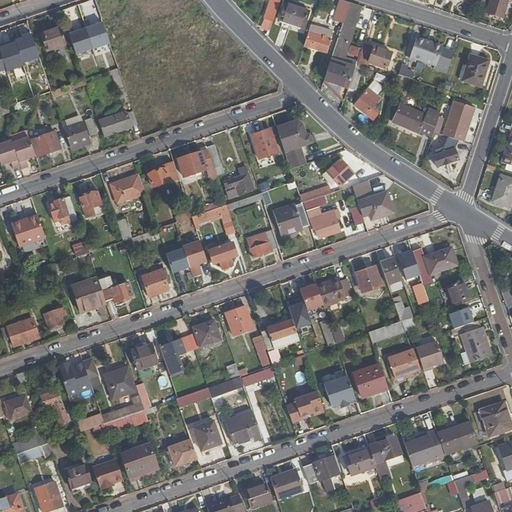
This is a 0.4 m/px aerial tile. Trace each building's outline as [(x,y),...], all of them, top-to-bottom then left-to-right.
[(345,0),(337,0),(332,16),(341,20),(348,1),(345,0)] [(489,0),(485,11),(502,17),(507,0),(489,0)] [(341,20),(322,80),(343,99),(347,88),(352,70),(338,65),(358,4),(348,1),(341,20)] [(268,2),(263,18),(272,22),(278,5),(268,2)] [(285,3),(279,20),(301,27),(307,11),(285,3)] [(102,22),(85,27),(93,48),(109,43),(102,22)] [(309,25),(303,45),(323,51),(330,31),(309,25)] [(85,27),(69,33),(76,54),(93,48),(85,27)] [(59,29),(41,35),(46,51),(65,44),(59,29)] [(32,34),(15,39),(16,41),(23,63),(39,58),(32,34)] [(440,46),(416,38),(410,57),(434,64),(433,67),(446,71),(453,51),(440,47),(440,46)] [(23,63),(16,41),(0,46),(0,51),(6,71),(7,72),(24,66),(23,63)] [(362,41),(354,65),(361,67),(365,68),(368,61),(385,67),(387,61),(389,63),(393,52),(362,41)] [(350,44),(347,53),(356,56),(359,47),(350,44)] [(468,54),(460,80),(479,86),(487,60),(468,54)] [(352,70),(347,88),(354,90),(361,67),(354,65),(352,70)] [(401,65),(398,74),(412,78),(414,69),(401,65)] [(369,88),(355,105),(365,114),(380,98),(377,96),(384,88),(376,80),(369,88)] [(72,90),(70,85),(63,88),(63,89),(51,93),(52,97),(72,90)] [(5,97),(0,98),(0,107),(0,109),(9,106),(5,97)] [(453,100),(442,135),(456,139),(462,141),(473,107),(453,100)] [(397,102),(390,120),(418,131),(419,129),(432,134),(433,131),(438,116),(439,111),(428,107),(425,114),(397,102)] [(130,128),(137,126),(131,110),(125,112),(130,128)] [(125,112),(98,121),(103,137),(130,128),(125,112)] [(80,114),(60,120),(62,124),(81,117),(80,114)] [(438,116),(433,131),(438,133),(443,117),(438,116)] [(70,147),(89,141),(81,117),(62,124),(70,147)] [(91,138),(98,135),(92,117),(85,120),(91,138)] [(271,127),(273,132),(290,126),(288,121),(271,127)] [(282,158),(285,168),(301,162),(295,147),(311,141),(308,134),(303,136),(298,123),(290,126),(273,132),(282,158)] [(263,137),(255,148),(261,156),(273,152),(266,130),(260,132),(263,135),(262,136),(263,137)] [(262,136),(260,133),(250,136),(258,159),(262,158),(255,149),(255,148),(263,137),(262,136)] [(511,133),(502,162),(506,163),(511,165),(511,133)] [(35,156),(36,158),(61,150),(57,139),(48,142),(46,135),(30,141),(35,156)] [(436,150),(437,153),(433,155),(438,166),(457,159),(453,148),(456,139),(447,136),(443,148),(436,150)] [(12,143),(19,162),(20,164),(27,161),(26,159),(35,156),(30,141),(29,137),(12,143)] [(0,144),(0,162),(1,165),(11,162),(12,164),(19,162),(12,143),(12,141),(0,144)] [(70,147),(71,150),(90,144),(89,141),(70,147)] [(206,149),(205,147),(198,149),(200,152),(177,160),(183,178),(195,174),(195,175),(200,174),(200,172),(206,170),(210,181),(216,179),(213,170),(206,149)] [(213,147),(206,149),(213,170),(220,168),(213,147)] [(324,166),(337,181),(349,171),(336,156),(324,166)] [(178,179),(172,163),(164,165),(154,169),(155,172),(147,174),(152,188),(159,186),(170,182),(178,179)] [(260,195),(257,187),(253,188),(246,167),(238,170),(240,177),(227,181),(230,189),(225,190),(228,199),(252,191),(254,197),(260,195)] [(353,176),(356,184),(363,181),(383,175),(374,169),(353,176)] [(278,185),(288,181),(286,175),(275,179),(278,185)] [(511,179),(501,175),(491,202),(508,208),(511,196),(511,179)] [(116,203),(142,194),(137,177),(110,186),(116,203)] [(348,186),(351,197),(366,192),(363,181),(356,184),(348,186)] [(267,184),(257,187),(260,195),(267,192),(269,191),(267,184)] [(325,186),(295,196),(297,203),(300,202),(312,198),(327,193),(325,186)] [(96,189),(84,193),(85,196),(79,198),(86,218),(94,215),(94,218),(104,214),(96,189)] [(267,192),(260,195),(262,200),(264,207),(271,205),(267,192)] [(260,195),(254,197),(225,206),(227,211),(262,200),(260,195)] [(354,205),(360,221),(366,218),(368,223),(391,215),(384,195),(354,205)] [(77,219),(70,197),(48,205),(54,221),(59,219),(63,229),(71,226),(70,221),(77,219)] [(300,202),(306,219),(318,216),(312,198),(300,202)] [(227,211),(225,206),(191,218),(193,223),(210,217),(220,214),(222,218),(223,223),(230,221),(227,211)] [(298,217),(292,206),(272,213),(280,237),(296,232),(295,230),(307,226),(298,217)] [(179,222),(191,218),(190,213),(176,217),(178,223),(179,222)] [(45,238),(37,217),(11,225),(18,246),(45,238)] [(116,222),(123,242),(132,238),(126,218),(116,222)] [(310,221),(313,231),(319,237),(338,230),(334,220),(321,225),(319,218),(310,221)] [(181,227),(179,222),(178,223),(157,230),(159,235),(181,227)] [(278,248),(272,231),(254,237),(255,240),(248,243),(253,258),(272,252),(271,250),(278,248)] [(175,254),(176,254),(197,247),(192,232),(176,238),(176,239),(171,241),(175,254)] [(20,252),(47,245),(45,238),(18,246),(20,252)] [(73,246),(77,258),(89,253),(86,245),(85,242),(73,246)] [(89,253),(95,251),(93,243),(86,245),(89,253)] [(232,243),(209,251),(213,263),(219,261),(221,268),(232,265),(230,257),(236,255),(232,243)] [(442,249),(442,252),(443,255),(455,251),(453,246),(442,249)] [(424,248),(415,251),(423,274),(426,283),(427,287),(436,284),(433,275),(460,266),(455,251),(443,255),(442,252),(427,257),(424,248)] [(404,255),(409,268),(405,269),(408,279),(416,276),(423,274),(418,260),(415,251),(404,255)] [(167,257),(170,264),(175,262),(179,261),(176,254),(175,254),(167,257)] [(382,262),(392,289),(395,288),(394,284),(403,280),(396,258),(382,262)] [(170,264),(169,264),(177,288),(183,286),(175,262),(170,264)] [(164,270),(162,270),(160,263),(141,270),(143,276),(141,277),(148,297),(171,289),(164,270)] [(46,275),(56,271),(54,265),(44,269),(46,275)] [(359,277),(371,291),(384,287),(377,267),(358,274),(359,277)] [(0,291),(22,284),(20,277),(0,284),(0,291)] [(98,281),(105,302),(113,299),(116,306),(125,303),(124,299),(133,296),(128,283),(114,288),(110,277),(98,281)] [(345,300),(356,296),(349,277),(338,281),(338,279),(317,286),(324,307),(327,316),(342,311),(339,302),(345,300)] [(361,292),(368,290),(357,278),(361,292)] [(81,312),(106,303),(105,302),(98,281),(97,279),(72,287),(81,312)] [(314,283),(300,288),(303,300),(305,303),(306,308),(321,303),(314,283)] [(417,286),(422,300),(431,297),(427,287),(426,283),(417,286)] [(448,288),(454,306),(469,301),(463,283),(448,288)] [(395,299),(403,321),(415,317),(412,307),(408,308),(404,296),(395,299)] [(287,305),(292,320),(295,328),(311,323),(306,308),(305,303),(303,300),(287,305)] [(233,336),(253,329),(245,306),(225,313),(233,336)] [(448,313),(452,328),(473,323),(469,307),(448,313)] [(64,325),(61,317),(59,309),(44,315),(49,330),(64,325)] [(14,325),(0,330),(4,342),(11,339),(14,347),(29,341),(28,339),(39,335),(33,318),(14,325)] [(329,346),(336,343),(332,331),(328,319),(320,321),(329,346)] [(220,340),(214,320),(192,328),(199,347),(220,340)] [(295,328),(292,320),(260,331),(261,335),(266,349),(272,366),(281,363),(276,349),(300,341),(295,328)] [(459,329),(472,365),(492,357),(479,321),(459,329)] [(372,343),(405,331),(397,322),(383,327),(385,333),(370,338),(372,343)] [(368,332),(370,338),(385,333),(383,327),(368,332)] [(332,331),(336,343),(344,341),(340,328),(332,331)] [(266,349),(261,335),(253,337),(263,365),(269,363),(264,350),(266,349)] [(195,349),(191,336),(161,346),(167,365),(170,373),(182,369),(177,355),(195,349)] [(433,366),(434,365),(445,361),(438,341),(418,347),(418,348),(432,365),(433,366)] [(138,371),(159,364),(152,345),(132,352),(138,371)] [(432,365),(418,348),(416,349),(420,360),(422,368),(432,365)] [(421,369),(418,361),(414,349),(411,350),(388,358),(393,372),(395,378),(397,384),(407,380),(406,379),(405,374),(411,372),(421,369)] [(307,363),(305,354),(292,359),(295,367),(307,363)] [(90,360),(82,363),(83,364),(86,374),(87,378),(95,375),(94,371),(90,360)] [(68,364),(57,367),(67,397),(91,389),(91,388),(87,378),(86,374),(83,364),(74,367),(75,370),(71,371),(70,368),(68,364)] [(240,377),(236,365),(227,368),(231,380),(232,380),(240,377)] [(378,387),(386,384),(379,365),(354,374),(362,397),(379,391),(378,387)] [(113,400),(135,393),(128,368),(106,376),(113,400)] [(243,384),(274,379),(272,370),(241,375),(243,384)] [(395,378),(393,372),(389,373),(393,385),(397,384),(395,378)] [(23,373),(17,375),(20,386),(27,384),(23,373)] [(346,374),(324,381),(332,406),(354,398),(346,374)] [(99,385),(95,375),(87,378),(91,388),(99,385)] [(231,380),(220,384),(223,393),(235,389),(232,380),(231,380)] [(141,384),(136,386),(139,397),(144,410),(150,408),(141,384)] [(220,384),(208,388),(211,397),(223,393),(220,384)] [(52,405),(59,424),(68,421),(57,390),(40,396),(44,408),(52,405)] [(295,403),(286,406),(292,424),(302,420),(301,418),(307,416),(313,414),(316,415),(322,413),(323,410),(317,391),(294,399),(295,403)] [(12,419),(30,412),(25,396),(6,402),(12,419)] [(144,410),(139,397),(132,399),(135,406),(108,415),(111,421),(131,414),(144,410)] [(479,412),(487,436),(488,438),(511,429),(511,426),(507,413),(503,414),(499,405),(479,412)] [(260,438),(252,411),(227,420),(235,444),(252,438),(252,440),(260,438)] [(134,424),(131,414),(111,421),(103,424),(107,433),(134,424)] [(80,432),(103,424),(101,417),(100,415),(77,423),(80,432)] [(111,421),(108,415),(101,417),(103,424),(111,421)] [(201,450),(220,443),(213,421),(193,428),(201,450)] [(477,443),(470,422),(448,430),(450,434),(439,438),(444,455),(477,443)] [(14,450),(16,454),(31,449),(47,443),(46,439),(45,438),(42,428),(33,432),(34,436),(12,443),(14,450)] [(429,436),(437,433),(436,430),(416,437),(417,440),(429,436)] [(437,433),(439,438),(450,434),(448,430),(437,433)] [(429,436),(438,461),(446,459),(444,455),(439,438),(437,433),(429,436)] [(417,440),(405,444),(412,467),(424,463),(425,466),(438,461),(429,436),(417,440)] [(371,445),(368,446),(369,449),(375,467),(380,482),(391,478),(387,468),(404,463),(401,454),(395,437),(371,445)] [(197,459),(190,439),(168,447),(175,466),(197,459)] [(47,443),(31,449),(34,458),(43,455),(45,461),(53,458),(47,443)] [(511,443),(499,447),(502,457),(511,471),(511,443)] [(130,479),(158,470),(150,445),(121,455),(130,479)] [(369,449),(368,446),(343,455),(344,458),(369,449)] [(511,480),(511,471),(494,446),(507,482),(511,480)] [(31,449),(16,454),(17,458),(19,463),(34,458),(31,449)] [(350,476),(375,467),(369,449),(344,458),(350,476)] [(330,477),(341,473),(335,456),(304,467),(310,484),(322,479),(325,489),(323,490),(324,492),(334,488),(330,477)] [(13,476),(22,473),(19,463),(17,458),(8,461),(13,476)] [(113,484),(123,480),(116,459),(92,468),(100,491),(110,487),(109,485),(113,484)] [(486,470),(483,460),(477,462),(480,472),(486,470)] [(90,482),(84,465),(65,472),(71,488),(90,482)] [(270,479),(277,499),(301,491),(295,472),(287,475),(285,471),(279,473),(280,475),(270,479)] [(474,482),(472,475),(461,479),(463,486),(474,482)] [(461,479),(454,481),(460,501),(467,498),(463,486),(461,479)] [(43,511),(62,506),(54,482),(34,489),(42,511),(43,511)] [(271,501),(265,484),(245,491),(251,507),(271,501)] [(511,493),(510,488),(494,493),(498,504),(511,499),(511,493)] [(421,493),(393,502),(396,511),(420,511),(426,510),(427,510),(421,493)] [(0,500),(0,511),(22,511),(16,495),(0,500)] [(206,506),(208,511),(233,511),(229,498),(206,506)] [(373,509),(381,506),(378,498),(369,501),(373,509)] [(467,498),(460,501),(464,511),(471,508),(467,498)] [(472,511),(491,511),(488,502),(471,508),(472,511)]
